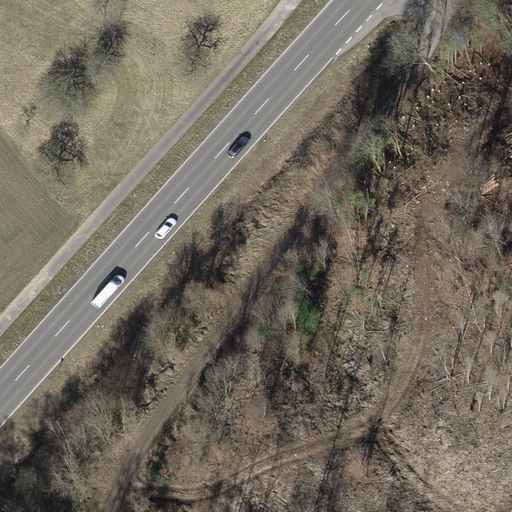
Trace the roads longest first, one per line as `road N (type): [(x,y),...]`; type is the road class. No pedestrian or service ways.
road 1 (track): [(442,0),(411,81),(123,472),(110,511)]
road 2 (primary): [(338,0),(0,378)]
